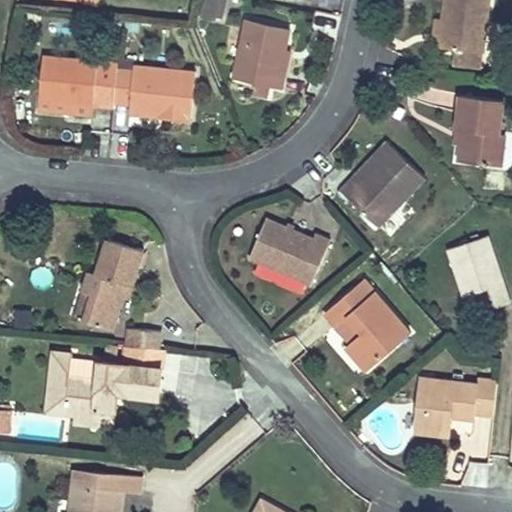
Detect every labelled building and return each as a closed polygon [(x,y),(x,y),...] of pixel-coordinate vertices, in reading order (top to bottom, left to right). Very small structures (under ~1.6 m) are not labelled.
[(96,13),(98,0),(54,0),(53,4),(96,13)] [(222,20),(226,0),(209,0),(206,16),(222,20)] [(443,0),(441,20),(440,45),(454,46),(481,48),(485,0),(443,0)] [(440,45),(441,20),(431,19),(429,44),(440,45)] [(244,20),(233,82),(245,84),(243,96),(263,99),(265,88),(276,90),(280,73),(274,71),(284,27),(244,20)] [(480,61),(481,48),(454,46),(453,59),(480,61)] [(94,118),(113,120),(114,106),(117,71),(118,64),(40,58),(34,113),(94,118)] [(117,71),(114,106),(130,108),(169,111),(168,121),(190,123),(194,74),(133,68),(132,72),(117,71)] [(456,128),(453,158),(498,165),(502,134),(495,133),(500,99),(456,93),(451,127),(456,128)] [(129,117),(168,121),(169,111),(130,108),(129,117)] [(94,129),(94,118),(34,113),(33,124),(94,129)] [(359,172),(345,185),(382,224),(433,176),(400,141),(364,176),(359,172)] [(265,220),(249,257),(312,284),(329,241),(314,235),(312,239),(265,220)] [(443,251),(457,296),(483,288),(491,311),(509,304),(486,237),(443,251)] [(92,272),(85,293),(94,296),(85,322),(115,331),(125,302),(128,288),(135,290),(146,253),(110,241),(100,275),(92,272)] [(32,270),(36,289),(54,285),(50,266),(32,270)] [(327,318),(339,332),(350,322),(366,340),(355,350),(351,353),(372,375),(416,336),(368,282),(327,318)] [(131,304),(135,290),(128,288),(125,302),(131,304)] [(94,296),(85,293),(77,319),(85,322),(94,296)] [(350,322),(339,332),(355,350),(366,340),(350,322)] [(160,350),(161,333),(130,330),(129,347),(160,350)] [(118,359),(119,346),(109,345),(108,358),(118,359)] [(56,354),(52,404),(69,405),(69,415),(80,416),(104,418),(105,406),(121,408),(122,389),(117,389),(118,382),(162,386),(165,350),(160,350),(129,347),(127,364),(76,359),(77,356),(56,354)] [(478,413),(495,414),(498,379),(481,378),(479,383),(423,377),(418,432),(454,435),(456,418),(477,419),(478,413)] [(69,405),(52,404),(51,413),(69,415),(69,405)] [(119,426),(121,408),(105,406),(104,418),(80,416),(79,422),(119,426)] [(100,477),(99,488),(129,489),(129,480),(100,477)] [(77,485),(76,500),(97,502),(99,488),(77,485)] [(97,502),(76,500),(75,511),(126,511),(129,489),(99,488),(97,502)] [(288,511),(266,501),(260,511),(288,511)]
